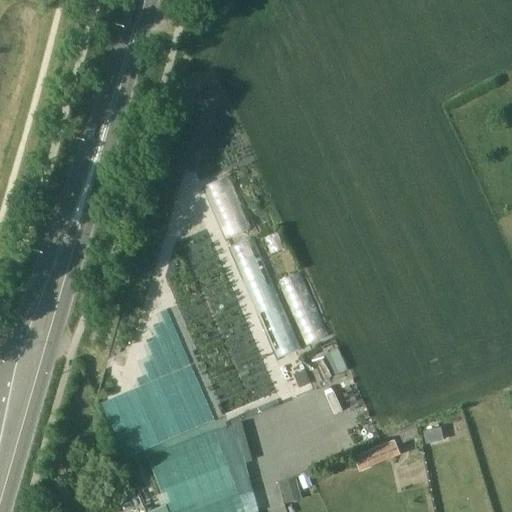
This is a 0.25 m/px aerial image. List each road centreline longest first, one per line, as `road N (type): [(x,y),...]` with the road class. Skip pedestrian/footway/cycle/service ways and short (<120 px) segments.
road 1 (primary): [(6,511),(88,227),(113,103)]
road 2 (primary): [(113,103),(33,298),(0,405)]
